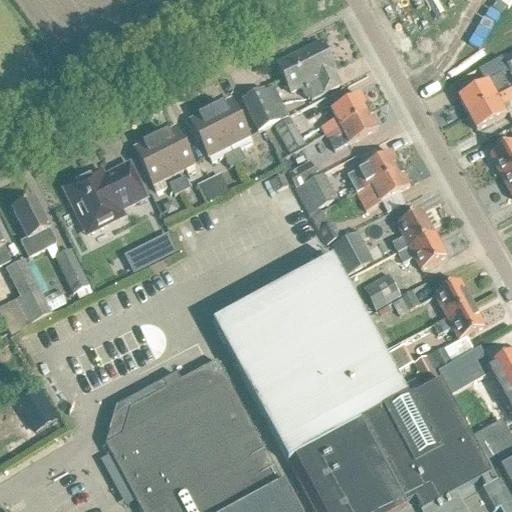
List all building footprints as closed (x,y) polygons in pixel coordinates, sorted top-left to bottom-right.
[(321,48),(276,70),(290,98),(298,94),(301,92),(305,101),(308,102),(309,102),(310,103),(311,105),(340,90),(333,76),(335,76),(321,48)] [(511,58),(502,64),(511,80),(511,78),(511,58)] [(501,79),(458,102),(467,119),(510,96),(501,79)] [(263,94),(242,105),(258,137),(288,122),(281,108),(272,112),(263,94)] [(511,94),(510,96),(467,119),(476,136),(505,121),(500,111),(511,104),(511,94)] [(321,133),(325,140),(368,117),(359,100),(330,116),(335,126),(321,133)] [(230,105),(210,115),(231,158),(239,154),(252,148),(230,105)] [(210,115),(189,125),(211,168),(224,162),(231,158),(210,115)] [(368,117),(325,140),(334,157),(377,134),(368,117)] [(275,131),(278,136),(290,157),(305,150),(290,123),(275,131)] [(175,133),(154,143),(173,180),(185,175),(188,180),(197,176),(175,133)] [(173,180),(154,143),(134,153),(156,198),(167,193),(163,185),(173,180)] [(511,147),(489,160),(501,183),(511,177),(511,147)] [(239,154),(231,158),(237,170),(245,166),(239,154)] [(237,170),(231,158),(224,162),(229,173),(237,170)] [(390,158),(362,174),(347,182),(356,198),(399,175),(390,158)] [(94,180),(64,195),(74,214),(87,240),(91,238),(123,222),(119,215),(145,202),(129,170),(114,178),(105,182),(102,176),(94,180)] [(408,191),(399,175),(356,198),(366,216),(381,208),(381,206),(408,191)] [(511,177),(501,183),(511,203),(511,177)] [(336,204),(323,180),(304,190),(316,214),(336,204)] [(281,181),(270,187),(275,197),(286,191),(281,181)] [(184,182),(176,186),(182,197),(190,193),(184,182)] [(174,201),(182,197),(176,186),(168,190),(174,201)] [(49,234),(34,203),(12,214),(27,244),(20,247),(28,264),(57,250),(49,234)] [(401,241),(391,247),(397,258),(402,256),(408,253),(434,239),(422,217),(396,231),(401,241)] [(332,229),(319,236),(326,250),(339,243),(332,229)] [(354,275),(371,266),(356,237),(338,246),(354,275)] [(401,256),(397,258),(402,267),(405,266),(412,262),(420,275),(437,266),(446,261),(435,241),(434,239),(408,253),(402,256),(401,256)] [(177,257),(168,241),(149,251),(157,267),(177,257)] [(0,246),(0,270),(9,266),(10,266),(3,253),(0,246)] [(55,264),(73,300),(89,292),(71,256),(55,264)] [(311,511),(511,511),(511,503),(487,459),(481,462),(470,442),(440,386),(408,404),(393,376),(384,360),(332,264),(212,329),(229,360),(311,511)] [(16,305),(29,331),(52,319),(25,266),(7,275),(21,303),(16,305)] [(375,315),(400,301),(389,280),(364,295),(375,315)] [(472,310),(460,287),(434,301),(446,324),(472,310)] [(402,303),(393,309),(399,319),(418,309),(412,298),(411,297),(402,302),(402,303)] [(437,341),(451,334),(458,346),(484,332),(472,310),(446,324),(432,331),(437,341)] [(440,373),(451,367),(444,353),(433,359),(440,373)] [(479,353),(437,377),(451,401),(487,381),(483,374),(489,371),(479,353)] [(511,390),(511,358),(489,371),(483,374),(487,381),(496,399),(511,390)] [(414,369),(425,390),(438,384),(433,376),(438,373),(431,360),(414,369)] [(121,441),(104,450),(137,511),(246,511),(284,492),(274,473),(216,367),(180,387),(176,379),(162,387),(166,394),(129,414),(121,441)] [(511,423),(511,390),(496,399),(510,424),(511,423)] [(53,415),(29,429),(35,438),(58,424),(53,415)] [(511,444),(501,425),(470,442),(481,462),(487,459),(511,503),(511,444)] [(294,511),(284,492),(246,511),(294,511)]
